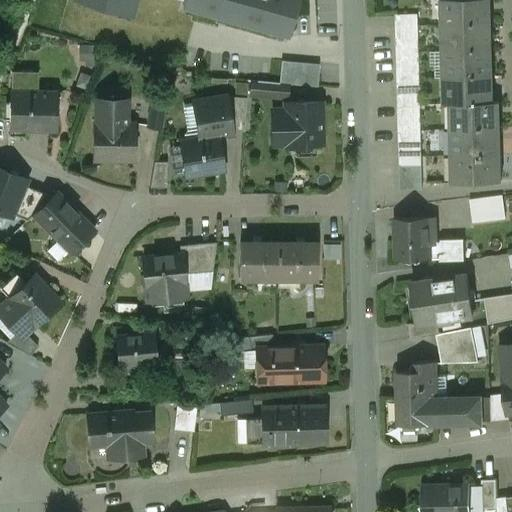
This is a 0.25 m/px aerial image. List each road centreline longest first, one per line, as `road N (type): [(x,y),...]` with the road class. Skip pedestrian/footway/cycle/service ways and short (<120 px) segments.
road 1 (residential): [(30,511),(364,464)]
road 2 (residential): [(23,511),(20,478),(133,205)]
road 3 (residential): [(358,206),(364,464)]
road 4 (residential): [(133,205),(358,206)]
road 5 (residential): [(350,0),(358,206)]
road 6 (residential): [(364,464),(511,445)]
road 7 (residential): [(133,205),(0,148)]
